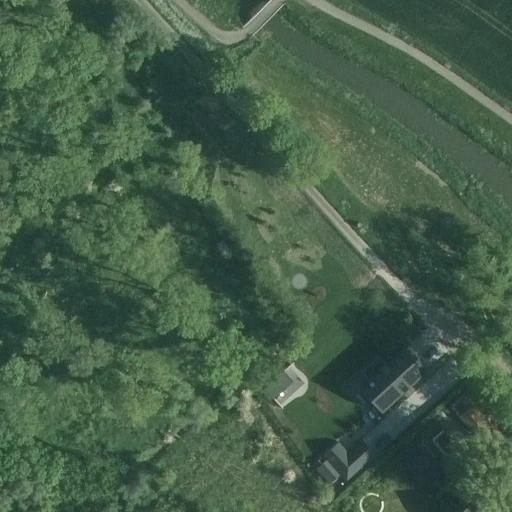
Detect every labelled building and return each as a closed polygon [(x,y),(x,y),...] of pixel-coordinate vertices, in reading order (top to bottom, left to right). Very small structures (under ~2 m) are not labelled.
[(405,347),(359,389),(360,390),(361,389),(380,411),(379,411),(380,413),(427,371),(425,370),(424,370),(417,362),(418,360),(415,356),(413,358),(405,349),(406,348),(405,347)] [(464,396),(450,408),(457,417),(471,405),(464,396)] [(471,405),(457,417),(458,417),(475,436),(488,450),(501,437),(488,423),(472,405),(471,405)] [(337,443),(322,456),(345,482),(374,455),(373,454),(372,455),(361,442),(361,441),(360,440),(346,453),(337,443)] [(414,457),(434,481),(441,475),(421,451),(414,457)] [(337,476),(325,461),(316,469),(329,484),(337,476)]
